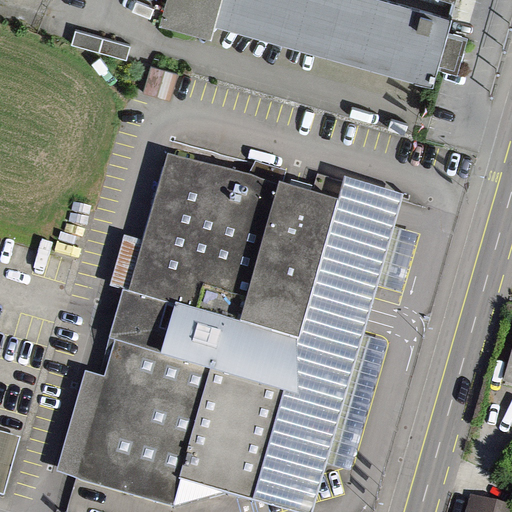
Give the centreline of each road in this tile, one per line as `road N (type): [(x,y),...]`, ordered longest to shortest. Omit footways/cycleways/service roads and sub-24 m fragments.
road 1 (unknown): [(92,304),(149,139),(167,116),(199,113),(429,183),(433,232),(352,511)]
road 2 (unknown): [(119,15),(511,135)]
road 3 (primary): [(420,511),(511,192)]
road 4 (unknown): [(196,511),(54,475),(41,461),(47,432)]
road 5 (unknown): [(47,432),(92,304)]
